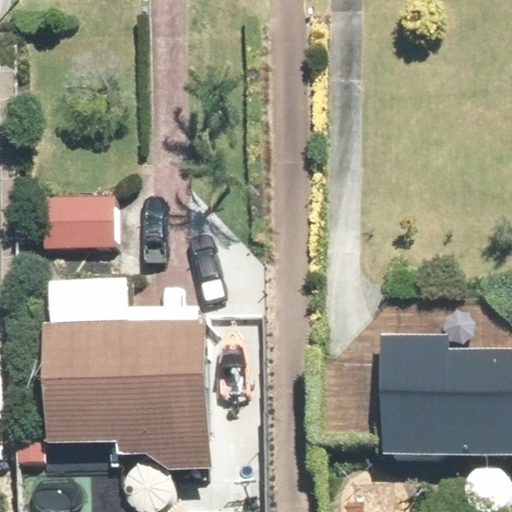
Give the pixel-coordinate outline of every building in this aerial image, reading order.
[(55,256),(131,256),(131,210),(56,210),(55,256)] [(157,335),(158,304),(67,302),(65,460),(132,462),(132,471),(164,471),(183,486),(232,486),(233,350),(225,349),(225,336),(157,335)] [(338,378),(335,449),(407,451),(406,474),(511,477),(511,381),(482,381),(483,340),(458,333),(434,325),(412,313),(409,380),(338,378)] [(17,347),(0,346),(0,484),(26,485),(27,362),(17,363),(17,347)] [(58,447),(30,446),(30,475),(59,474),(58,447)]
